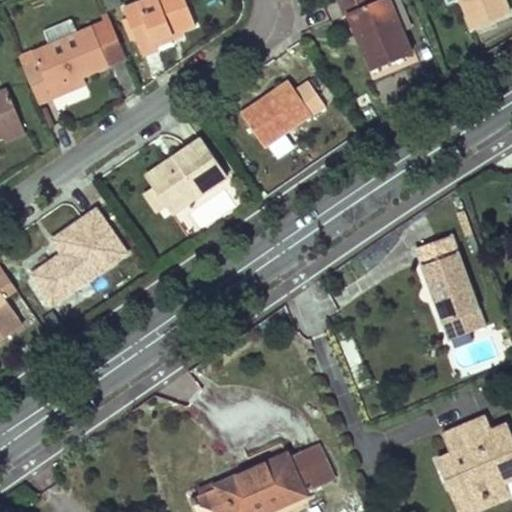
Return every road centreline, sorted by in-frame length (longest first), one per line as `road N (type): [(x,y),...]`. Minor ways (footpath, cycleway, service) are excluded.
road 1 (tertiary): [(511,105),(0,445)]
road 2 (residential): [(0,217),(247,46),(267,16),(265,0)]
